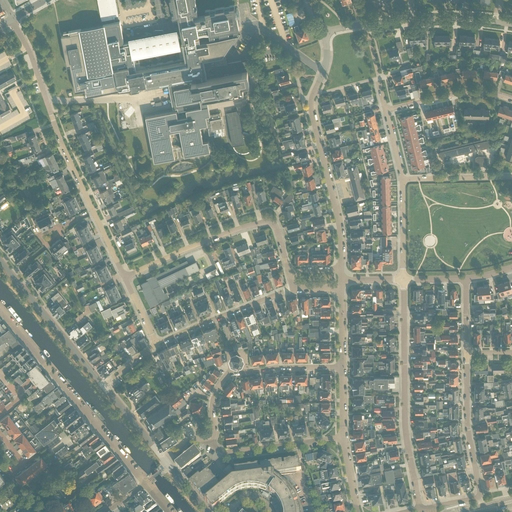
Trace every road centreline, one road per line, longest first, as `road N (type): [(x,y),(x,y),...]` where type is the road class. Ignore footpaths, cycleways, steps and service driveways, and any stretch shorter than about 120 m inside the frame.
road 1 (residential): [(419,509),(404,423),(403,279)]
road 2 (residential): [(124,277),(265,221),(276,227),(288,270)]
road 3 (residential): [(340,269),(338,220),(310,108),(323,70)]
road 4 (residential): [(144,484),(47,367)]
road 5 (residential): [(156,345),(292,288)]
road 6 (residential): [(480,497),(466,422),(466,353)]
road 7 (tertiary): [(103,385),(11,274)]
road 8 (residential): [(210,444),(231,452),(343,437)]
road 9 (residential): [(511,98),(465,91),(385,110)]
road 10 (residential): [(93,211),(45,95)]
